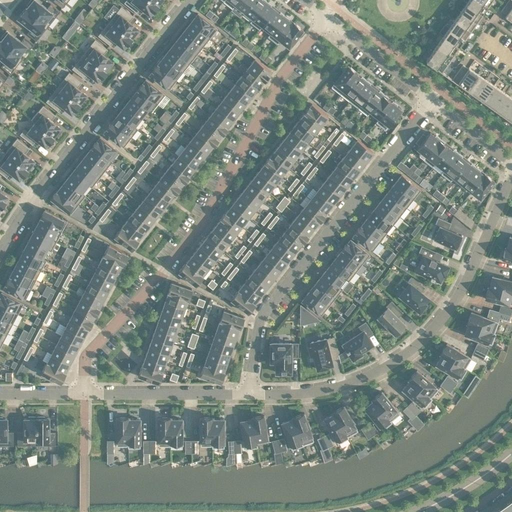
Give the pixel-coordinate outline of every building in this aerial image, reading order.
[(66,3),(68,0),(58,0),(56,4),(65,11),(70,6),(66,3)] [(136,12),(140,7),(143,10),(143,9),(149,14),(152,10),(153,11),(157,5),(150,0),(125,0),(123,2),(136,12)] [(223,0),(223,1),(232,8),(238,0),(223,0)] [(238,0),(232,8),(235,5),(244,11),(252,0),(238,0)] [(266,1),(265,0),(252,0),(244,11),(252,18),(249,22),(250,22),(266,1)] [(468,0),(466,3),(482,14),(488,6),(479,0),(468,0)] [(505,15),(511,5),(511,0),(507,0),(500,11),(505,15)] [(29,12),(47,26),(54,17),(58,20),(63,15),(53,7),(49,12),(37,3),(35,1),(30,7),(32,9),(29,12)] [(271,5),(266,1),(250,22),(259,30),(274,10),(270,6),(271,5)] [(466,3),(460,11),(476,22),(482,14),(466,3)] [(121,6),(109,21),(131,38),(136,32),(135,32),(138,29),(132,24),(132,23),(129,21),(133,16),(121,6)] [(205,14),(210,18),(213,13),(209,10),(205,14)] [(274,10),(259,30),(262,26),(270,33),(267,37),(284,15),(280,11),(279,13),(274,10)] [(47,26),(29,12),(28,11),(20,21),(33,32),(29,36),(38,44),(43,39),(39,36),(47,26)] [(460,11),(455,19),(470,30),(476,22),(460,11)] [(194,18),(190,23),(209,38),(217,29),(197,13),(196,15),(196,14),(195,15),(196,15),(194,17),(194,18)] [(218,17),(213,13),(210,18),(214,22),(218,17)] [(267,37),(276,44),(293,22),(292,23),(288,20),(289,19),(284,15),(267,37)] [(470,30),(455,19),(449,27),(465,39),(470,30)] [(117,43),(117,42),(123,47),(126,43),(127,44),(131,38),(109,21),(97,35),(110,45),(114,40),(117,43)] [(277,44),(280,40),(289,47),(303,30),(293,22),(276,44),(277,44)] [(184,30),(183,31),(203,46),(209,38),(190,23),(186,27),(186,28),(185,29),(184,29),(184,30)] [(227,24),(223,28),(228,32),(231,27),(227,24)] [(240,34),(231,27),(228,32),(236,39),(240,34)] [(449,27),(443,36),(459,47),(465,39),(449,27)] [(177,38),(177,39),(196,55),(203,46),(183,31),(180,35),(179,35),(179,36),(178,38),(178,37),(177,38)] [(70,36),(66,32),(62,37),(66,41),(70,36)] [(3,44),(20,59),(28,50),(32,53),(36,47),(27,39),(22,45),(10,35),(8,34),(3,39),(5,41),(3,44)] [(459,47),(443,36),(437,44),(453,55),(459,47)] [(249,41),(245,38),(241,42),(245,46),(249,41)] [(107,49),(94,39),(83,54),(105,71),(109,65),(112,62),(106,57),(106,56),(103,54),(107,49)] [(171,47),(170,48),(189,63),(196,55),(177,39),(173,44),(172,44),(173,45),(171,46),(170,47),(171,47)] [(245,46),(250,50),(254,45),(249,41),(245,46)] [(20,59),(3,44),(2,44),(0,46),(0,58),(7,64),(3,69),(12,76),(16,71),(12,68),(20,59)] [(437,44),(431,52),(447,63),(453,55),(437,44)] [(164,55),(163,56),(182,72),(189,63),(170,48),(166,52),(165,53),(166,53),(165,55),(164,54),(164,55)] [(267,56),(262,52),(259,57),(263,60),(267,56)] [(447,63),(431,52),(425,60),(441,72),(447,63)] [(91,75),(97,80),(100,76),(100,77),(105,71),(83,54),(71,68),(84,78),(88,73),(91,76),(91,75)] [(156,64),(156,65),(176,80),(182,72),(163,56),(160,61),(159,61),(159,62),(158,63),(157,63),(157,64),(157,65),(156,64)] [(263,60),(268,64),(272,59),(267,56),(263,60)] [(270,73),(270,72),(270,71),(254,58),(247,67),(264,80),(268,75),(268,74),(269,73),(270,73)] [(150,73),(149,74),(168,89),(176,80),(156,65),(152,70),(151,72),(150,72),(150,73)] [(348,65),(331,86),(340,94),(357,72),(348,65)] [(452,79),(465,89),(477,73),(468,67),(467,68),(462,65),(452,79)] [(264,81),(264,80),(247,67),(241,75),(257,88),(258,87),(258,88),(259,87),(258,87),(263,80),(264,81)] [(0,84),(1,82),(5,85),(10,80),(0,72),(0,84)] [(68,72),(57,87),(79,104),(83,98),(86,95),(80,90),(80,89),(77,87),(81,82),(68,72)] [(340,94),(349,101),(366,80),(361,76),(360,77),(356,74),(357,73),(357,72),(340,94)] [(474,95),(485,79),(477,73),(465,89),(474,95)] [(254,93),(257,88),(241,75),(235,83),(251,96),(251,95),(252,96),(252,95),(253,93),(254,93)] [(142,83),(138,88),(157,104),(164,95),(145,79),(144,81),(144,80),(143,81),(144,81),(142,83)] [(493,85),(485,79),(474,95),(482,101),(493,85)] [(369,85),(370,83),(366,80),(349,101),(358,108),(374,88),(369,85)] [(246,103),(251,96),(235,83),(229,91),(245,104),(245,103),(246,103)] [(493,85),(482,101),(490,107),(501,91),(493,85)] [(79,104),(57,87),(45,101),(58,111),(62,106),(65,108),(71,113),(74,109),(74,110),(79,104)] [(157,104),(138,88),(137,89),(138,89),(137,90),(137,89),(136,90),(135,92),(134,92),(135,92),(131,97),(147,109),(153,101),(157,104)] [(358,108),(367,115),(384,94),(379,90),(378,91),(374,88),(358,108)] [(239,111),(245,104),(229,91),(222,99),(238,112),(239,111),(240,111),(239,111)] [(490,107),(498,112),(510,97),(501,91),(490,107)] [(367,115),(370,111),(378,118),(375,122),(376,122),(393,101),(392,100),(391,102),(387,99),(388,97),(384,94),(367,115)] [(128,101),(124,105),(140,118),(147,109),(131,97),(130,98),(129,98),(130,99),(128,100),(128,101)] [(511,98),(510,97),(498,112),(507,118),(511,110),(511,98)] [(233,119),(234,117),(235,117),(238,112),(222,99),(216,107),(232,120),(233,119)] [(397,104),(393,101),(376,122),(385,129),(401,109),(396,106),(397,104)] [(326,102),(322,107),(327,110),(330,106),(326,102)] [(304,112),(321,125),(327,116),(311,103),(310,104),(310,105),(309,106),(308,106),(304,112)] [(42,105),(31,120),(53,137),(57,131),(60,127),(53,123),(54,122),(51,120),(55,115),(42,105)] [(121,109),(118,114),(137,129),(134,126),(140,118),(124,105),(124,106),(123,106),(123,107),(122,109),(121,108),(121,109)] [(335,109),(330,106),(327,110),(331,114),(335,109)] [(228,125),(232,120),(216,107),(210,115),(226,128),(226,127),(227,127),(228,125),(229,125),(228,125)] [(314,133),(321,125),(304,112),(304,113),(303,113),(302,115),(301,115),(302,115),(298,120),(314,133)] [(111,122),(130,138),(137,129),(118,114),(117,115),(116,115),(116,116),(115,117),(114,118),(115,118),(111,122)] [(210,115),(203,123),(219,136),(220,136),(220,135),(221,134),(222,134),(226,128),(210,115)] [(344,116),(340,121),(344,124),(348,120),(344,116)] [(307,142),(314,133),(298,120),(297,121),(296,121),(297,122),(296,123),(295,123),(295,124),(291,129),(307,142)] [(353,124),(348,120),(344,124),(349,128),(353,124)] [(123,147),(130,138),(111,122),(107,127),(107,128),(105,130),(105,129),(104,130),(105,130),(104,132),(123,147)] [(24,128),(19,134),(32,144),(36,139),(38,141),(39,141),(45,146),(48,142),(53,137),(34,123),(28,131),(24,128)] [(219,137),(219,136),(203,123),(197,131),(213,144),(217,139),(218,137),(219,137)] [(301,150),(307,142),(291,129),(290,130),(290,129),(290,130),(289,132),(288,132),(284,137),(301,150)] [(366,134),(361,130),(358,135),(362,139),(366,134)] [(213,145),(213,144),(197,131),(191,139),(207,152),(210,148),(211,147),(210,147),(212,146),(213,145),(212,145),(213,145)] [(423,159),(440,138),(435,134),(434,136),(429,132),(417,148),(426,155),(423,159)] [(362,139),(367,142),(371,138),(366,134),(362,139)] [(115,149),(100,137),(98,138),(98,139),(96,141),(92,146),(111,162),(112,161),(108,158),(115,149)] [(294,159),(301,150),(284,137),(284,138),(283,138),(283,139),(282,140),(281,140),(282,141),(278,146),(294,159)] [(29,148),(16,138),(5,152),(27,170),(31,164),(34,160),(28,155),(25,153),(29,148)] [(443,143),(444,142),(440,138),(423,159),(432,166),(448,147),(443,143)] [(191,139),(184,147),(200,160),(205,153),(206,154),(206,153),(207,152),(191,139)] [(357,139),(350,148),(366,161),(371,154),(372,154),(372,153),(373,152),(357,139)] [(89,150),(85,155),(105,170),(111,162),(92,146),(92,147),(91,147),(90,148),(91,148),(89,150),(89,149),(89,150)] [(275,149),(271,154),(288,167),(294,159),(278,146),(277,147),(277,146),(276,147),(277,147),(275,149)] [(195,167),(200,160),(184,147),(178,155),(194,168),(195,167)] [(440,173),(441,174),(458,152),(453,149),(452,150),(448,147),(432,166),(432,167),(435,163),(443,170),(440,173)] [(350,148),(343,156),(359,169),(364,164),(364,163),(365,161),(366,162),(366,161),(350,148)] [(27,170),(5,152),(0,158),(0,172),(6,177),(10,172),(12,174),(13,174),(19,179),(22,175),(27,170)] [(462,156),(458,152),(441,174),(450,181),(466,161),(461,157),(462,156)] [(281,175),(288,167),(271,154),(271,155),(270,154),(270,155),(269,157),(265,162),(281,175)] [(82,159),(79,163),(98,178),(105,170),(85,155),(85,156),(84,155),(84,156),(83,158),(82,158),(82,159)] [(178,155),(172,163),(188,176),(188,175),(189,175),(194,168),(178,155)] [(359,169),(343,156),(336,165),(353,178),(357,172),(358,172),(357,172),(359,170),(359,169)] [(470,164),(466,161),(450,181),(459,187),(462,184),(476,166),(471,163),(470,164)] [(275,183),(281,175),(265,162),(264,162),(265,162),(264,163),(263,165),(262,165),(258,170),(275,183)] [(76,167),(72,172),(91,187),(98,178),(79,163),(78,164),(77,165),(76,166),(75,167),(76,167)] [(184,182),(188,176),(172,163),(165,171),(181,184),(182,184),(182,183),(183,181),(184,182)] [(336,165),(330,173),(346,186),(350,181),(351,181),(351,180),(352,178),(352,179),(353,178),(352,178),(353,178),(336,165)] [(480,170),(476,166),(462,184),(471,191),(484,173),(483,175),(479,171),(480,170)] [(413,171),(409,168),(405,172),(410,176),(413,171)] [(257,171),(257,172),(256,173),(255,174),(252,179),(268,192),(275,183),(258,170),(258,171),(257,171)] [(175,192),(180,187),(179,187),(181,185),(181,184),(165,171),(159,179),(175,192)] [(410,176),(414,180),(418,175),(413,171),(410,176)] [(69,176),(65,180),(85,195),(81,192),(87,184),(91,187),(72,172),(71,173),(71,172),(70,173),(71,173),(69,175),(68,175),(69,176)] [(330,173),(323,182),(339,194),(344,189),(345,187),(346,187),(346,186),(330,173)] [(471,191),(480,198),(494,181),(484,173),(471,191)] [(394,182),(394,183),(393,184),(413,199),(420,190),(401,174),(397,180),(396,179),(396,180),(395,182),(394,182)] [(175,193),(175,192),(159,179),(153,187),(169,200),(172,196),(173,195),(172,195),(174,194),(174,193),(175,192),(175,193)] [(261,200),(268,192),(252,179),(251,180),(250,180),(249,182),(248,182),(249,182),(245,187),(261,200)] [(422,179),(419,183),(423,187),(427,182),(422,179)] [(62,184),(59,188),(78,204),(85,195),(65,180),(64,181),(64,182),(63,183),(62,183),(62,184)] [(323,182),(316,190),(333,203),(337,197),(337,198),(338,197),(337,197),(339,195),(339,196),(339,195),(339,194),(323,182)] [(388,190),(387,191),(388,191),(387,192),(406,207),(413,199),(393,184),(390,188),(389,189),(388,190)] [(168,201),(169,200),(153,187),(146,195),(162,208),(166,204),(166,203),(167,202),(168,202),(168,201)] [(254,209),(261,200),(245,187),(241,192),(240,193),(239,194),(238,195),(239,195),(238,196),(254,209)] [(57,190),(56,192),(56,191),(51,197),(71,213),(78,204),(59,188),(58,189),(57,189),(57,190)] [(440,193),(436,189),(432,194),(436,197),(440,193)] [(332,204),(333,203),(316,190),(310,199),(326,212),(330,206),(331,206),(330,206),(332,204)] [(381,199),(380,199),(381,200),(380,201),(399,216),(406,207),(387,192),(383,197),(383,196),(382,197),(383,197),(381,199)] [(440,193),(436,197),(445,204),(449,200),(440,193)] [(161,210),(162,209),(161,209),(162,208),(146,195),(140,203),(156,216),(161,209),(161,210)] [(248,217),(254,209),(238,196),(234,201),(233,201),(234,201),(232,203),(231,204),(248,217)] [(310,199),(303,207),(320,220),(324,214),(325,213),(326,212),(325,212),(326,212),(310,199)] [(374,207),(374,208),(373,209),(393,224),(399,216),(380,201),(376,205),(376,206),(375,207),(374,207)] [(155,217),(156,216),(140,203),(134,211),(150,224),(153,220),(154,219),(153,219),(155,217),(155,218),(156,217),(155,217)] [(241,226),(248,217),(231,204),(227,209),(227,210),(226,211),(225,211),(225,212),(225,213),(225,212),(224,213),(241,226)] [(456,209),(452,206),(448,210),(453,214),(456,209)] [(303,207),(297,215),(313,228),(317,223),(318,221),(319,221),(319,220),(320,220),(303,207)] [(457,208),(456,209),(453,214),(464,223),(468,217),(457,208)] [(40,219),(39,220),(61,231),(66,221),(44,209),(40,216),(41,216),(40,218),(39,219),(40,219)] [(368,216),(367,216),(367,217),(386,233),(393,224),(373,209),(370,214),(369,213),(369,214),(368,216)] [(134,211),(127,219),(143,232),(147,228),(148,227),(147,227),(148,225),(149,226),(149,225),(150,224),(134,211)] [(235,234),(241,226),(224,213),(220,218),(221,218),(220,219),(219,219),(219,220),(218,221),(235,234)] [(308,235),(308,234),(313,228),(297,215),(291,223),(307,236),(308,235),(307,235),(308,235)] [(361,224),(360,225),(361,225),(360,226),(379,241),(386,233),(367,217),(363,222),(362,222),(363,223),(361,224)] [(447,229),(450,223),(437,217),(435,224),(439,226),(434,238),(455,248),(461,235),(447,229)] [(143,233),(143,232),(127,219),(121,227),(137,240),(138,240),(137,239),(142,233),(143,234),(143,233)] [(34,228),(34,230),(56,241),(52,238),(56,230),(61,232),(61,231),(39,220),(36,225),(35,225),(36,226),(35,228),(35,227),(34,228)] [(228,242),(235,234),(218,221),(215,225),(214,225),(214,226),(213,227),(212,228),(213,228),(212,229),(228,242)] [(291,223),(284,231),(301,243),(301,244),(301,243),(302,241),(303,241),(307,236),(291,223)] [(354,234),(353,235),(372,251),(379,241),(360,226),(355,231),(356,231),(354,233),(353,234),(354,234)] [(121,227),(114,236),(131,249),(131,248),(132,248),(132,247),(133,246),(134,245),(133,245),(137,240),(121,227)] [(221,250),(228,242),(212,229),(208,234),(207,234),(208,234),(206,236),(206,237),(205,237),(221,250)] [(29,238),(29,239),(51,251),(56,241),(34,230),(31,235),(31,234),(30,235),(31,235),(30,237),(29,237),(29,238)] [(284,231),(278,239),(294,252),(295,252),(294,251),(296,250),(296,249),(301,243),(284,231)] [(215,259),(221,250),(205,237),(201,242),(201,243),(200,244),(199,244),(199,245),(198,246),(215,259)] [(24,247),(24,249),(41,258),(46,249),(50,251),(51,251),(29,239),(26,244),(25,245),(26,245),(25,247),(24,246),(24,247)] [(290,258),(289,258),(294,252),(278,239),(271,248),(287,260),(288,260),(289,258),(290,258)] [(362,264),(369,254),(350,239),(349,240),(348,240),(348,241),(346,243),(342,248),(362,264)] [(127,255),(127,254),(109,244),(104,253),(122,263),(125,258),(126,258),(126,257),(127,255)] [(208,267),(215,259),(198,246),(195,251),(194,251),(193,253),(192,253),(193,254),(192,254),(208,267)] [(435,260),(433,259),(435,252),(421,246),(416,258),(420,260),(416,270),(418,271),(417,273),(425,276),(426,274),(430,276),(429,277),(433,279),(434,278),(439,280),(442,273),(444,274),(447,266),(438,262),(435,261),(435,260)] [(511,248),(505,247),(502,259),(511,260),(511,248)] [(271,248),(264,256),(280,269),(281,269),(281,268),(282,266),(283,267),(283,266),(287,260),(271,248)] [(339,251),(339,252),(336,257),(355,272),(362,264),(342,248),(342,249),(341,249),(341,250),(340,252),(339,251)] [(19,257),(19,258),(41,270),(41,269),(37,267),(41,258),(24,249),(21,254),(21,253),(20,254),(21,254),(20,256),(19,256),(19,257)] [(122,264),(122,263),(104,253),(99,262),(117,272),(118,271),(118,270),(119,269),(120,268),(119,268),(121,264),(122,264)] [(201,276),(208,267),(192,254),(188,259),(187,260),(186,261),(185,262),(186,262),(185,262),(185,263),(201,276)] [(264,256),(257,265),(274,277),(275,277),(274,276),(276,275),(276,274),(280,269),(264,256)] [(333,260),(332,260),(332,261),(329,265),(348,280),(355,272),(336,257),(335,258),(334,257),(334,258),(333,260)] [(14,267),(14,268),(36,279),(41,270),(19,258),(16,263),(15,264),(16,264),(15,266),(14,266),(14,267)] [(114,277),(117,272),(99,262),(94,271),(112,281),(113,280),(114,280),(113,279),(114,278),(115,278),(115,277),(114,277)] [(195,284),(201,276),(185,263),(181,267),(180,268),(181,268),(179,270),(179,269),(179,270),(178,271),(195,284)] [(400,263),(399,267),(409,273),(411,268),(400,263)] [(267,285),(268,286),(268,285),(269,283),(269,284),(270,283),(269,283),(274,277),(257,265),(251,273),(267,286),(267,285)] [(326,268),(325,269),(326,269),(322,274),(342,289),(348,280),(329,265),(328,266),(327,267),(328,267),(326,269),(326,268)] [(8,277),(30,289),(36,279),(14,268),(11,273),(11,272),(10,273),(11,273),(10,275),(9,275),(9,276),(9,277),(8,277)] [(108,289),(112,281),(94,271),(89,280),(108,290),(108,289),(109,289),(108,289)] [(261,294),(261,293),(262,292),(263,292),(263,291),(267,286),(251,273),(244,282),(260,294),(261,294)] [(319,277),(319,278),(316,282),(335,297),(342,289),(322,274),(321,275),(321,274),(321,275),(320,277),(319,277)] [(487,286),(487,287),(511,292),(511,280),(492,276),(489,287),(487,286)] [(4,286),(3,288),(25,299),(30,289),(8,277),(5,283),(6,283),(4,285),(4,286)] [(420,285),(411,277),(406,282),(409,284),(400,295),(419,311),(425,304),(423,302),(427,298),(417,289),(420,285)] [(105,295),(108,290),(89,280),(85,289),(103,299),(103,298),(104,298),(105,296),(105,295)] [(170,286),(168,290),(188,298),(191,288),(171,281),(171,282),(170,282),(170,283),(171,283),(170,285),(169,285),(170,286)] [(244,282),(237,290),(254,303),(254,302),(255,302),(254,302),(256,300),(260,294),(244,282)] [(313,285),(312,286),(309,291),(328,306),(335,297),(316,282),(315,283),(314,283),(314,284),(313,285)] [(487,287),(485,298),(507,303),(511,304),(511,292),(487,287)] [(100,304),(103,299),(85,289),(80,298),(99,308),(98,308),(99,307),(100,305),(101,304),(100,304)] [(185,307),(188,298),(168,290),(168,291),(168,292),(167,292),(168,293),(167,294),(166,294),(166,295),(167,295),(165,300),(185,307)] [(250,308),(254,303),(237,290),(231,299),(247,312),(248,311),(249,311),(248,310),(249,309),(250,309),(250,308)] [(301,300),(321,315),(328,306),(309,291),(305,296),(305,295),(304,296),(303,298),(302,298),(303,298),(301,300)] [(0,304),(17,314),(23,303),(1,292),(0,293),(0,304)] [(95,315),(99,308),(80,298),(75,307),(93,317),(94,317),(94,316),(95,314),(95,315)] [(164,302),(162,309),(181,316),(185,307),(165,300),(165,301),(164,301),(164,302)] [(394,334),(404,324),(395,315),(400,310),(391,300),(385,306),(386,307),(377,317),(394,334)] [(0,316),(12,323),(17,314),(0,304),(0,316)] [(300,304),(300,324),(319,319),(300,304)] [(500,305),(499,311),(510,314),(511,309),(500,305)] [(93,318),(93,317),(75,307),(70,316),(89,326),(92,321),(92,320),(93,318),(93,319),(93,318)] [(178,325),(181,316),(162,309),(161,310),(161,311),(160,313),(160,312),(160,313),(159,318),(178,325)] [(243,317),(243,316),(223,309),(220,319),(239,326),(242,320),(242,321),(242,320),(242,318),(243,318),(243,317)] [(491,331),(495,320),(471,311),(467,322),(492,332),(491,331)] [(510,314),(499,311),(497,317),(508,320),(510,314)] [(0,329),(7,333),(12,323),(0,316),(0,329)] [(88,327),(89,326),(70,316),(65,325),(84,335),(86,330),(87,330),(88,328),(88,327)] [(157,322),(155,327),(175,334),(178,325),(159,318),(158,319),(158,320),(157,322),(157,321),(157,322)] [(239,326),(220,319),(216,328),(236,335),(238,328),(239,328),(239,327),(239,326)] [(359,326),(362,331),(343,343),(346,349),(347,351),(347,350),(352,358),(361,353),(360,351),(371,344),(366,336),(372,332),(365,322),(359,326)] [(468,323),(464,334),(488,343),(492,332),(467,322),(466,323),(468,323)] [(84,335),(65,325),(61,334),(79,344),(82,339),(82,340),(82,339),(83,337),(84,337),(83,336),(84,335)] [(171,344),(175,334),(155,327),(153,332),(153,333),(153,335),(152,335),(152,336),(152,337),(171,344)] [(236,335),(216,328),(213,337),(233,344),(235,337),(236,337),(236,336),(235,336),(236,335)] [(78,345),(79,344),(61,334),(56,343),(74,353),(78,346),(79,346),(78,345)] [(168,353),(171,344),(152,337),(150,342),(149,343),(150,343),(149,345),(148,345),(149,345),(148,346),(168,353)] [(233,344),(213,337),(210,346),(229,353),(231,348),(232,349),(232,348),(231,348),(232,346),(233,345),(232,345),(233,344)] [(325,338),(311,342),(312,346),(308,347),(310,356),(314,355),(317,369),(327,367),(327,365),(331,364),(330,359),(338,357),(333,337),(325,339),(325,338)] [(74,355),(74,353),(56,343),(51,353),(69,362),(73,355),(74,355)] [(270,343),(270,361),(276,361),(276,372),(290,372),(290,356),(297,356),(297,343),(290,343),(270,343)] [(465,368),(471,358),(446,343),(440,353),(465,368)] [(488,354),(490,348),(480,343),(477,348),(488,354)] [(145,355),(145,356),(165,363),(168,353),(148,346),(147,352),(146,352),(146,354),(145,354),(145,355)] [(229,353),(210,346),(207,355),(226,362),(228,357),(228,358),(228,357),(229,355),(229,354),(229,353)] [(477,348),(475,354),(485,359),(488,354),(477,348)] [(338,356),(340,363),(349,357),(345,351),(338,356)] [(69,362),(51,353),(46,362),(65,372),(65,371),(67,366),(68,367),(68,366),(69,364),(69,362)] [(465,368),(440,353),(441,354),(435,364),(456,377),(462,367),(465,368)] [(226,362),(207,355),(204,364),(223,371),(224,371),(223,371),(225,367),(225,366),(226,364),(226,363),(226,362)] [(161,373),(165,363),(145,356),(142,364),(142,365),(141,365),(141,366),(161,373)] [(65,373),(64,373),(65,372),(46,362),(41,372),(60,382),(63,376),(64,375),(63,375),(64,373),(64,374),(65,373)] [(200,374),(203,375),(202,379),(213,380),(213,379),(220,382),(222,375),(223,375),(222,375),(223,373),(224,372),(223,372),(223,371),(204,364),(200,374)] [(145,377),(145,380),(154,381),(158,382),(161,373),(141,366),(140,366),(141,367),(140,368),(140,369),(138,375),(145,377)] [(432,398),(430,397),(438,389),(416,370),(408,379),(431,399),(432,398)] [(462,394),(463,394),(467,397),(473,389),(480,378),(479,377),(474,374),(462,394)] [(453,387),(456,382),(447,375),(443,380),(453,387)] [(424,408),(431,399),(408,379),(409,380),(402,389),(424,408)] [(443,380),(440,385),(449,392),(453,387),(443,380)] [(399,413),(381,391),(372,398),(391,422),(392,422),(390,421),(399,413)] [(373,400),(364,407),(382,430),(391,422),(372,398),(372,399),(373,400)] [(411,402),(407,406),(415,414),(419,410),(411,402)] [(343,405),(333,411),(348,437),(347,436),(357,430),(343,405)] [(407,406),(403,410),(411,418),(415,414),(407,406)] [(337,443),(348,437),(333,411),(333,413),(324,418),(337,443)] [(303,413),(292,417),(302,445),(303,445),(300,439),(311,435),(303,413)] [(263,415),(252,417),(256,447),(257,447),(256,440),(267,439),(263,415)] [(6,431),(6,418),(2,418),(2,417),(0,416),(0,444),(13,445),(13,431),(6,431)] [(17,431),(17,445),(36,445),(36,416),(28,416),(28,418),(24,418),(23,431),(17,431)] [(36,416),(36,445),(55,445),(55,431),(48,431),(48,418),(44,418),(44,416),(36,416)] [(116,446),(128,446),(128,448),(128,417),(116,417),(116,446)] [(128,448),(140,448),(140,419),(128,419),(128,417),(128,448)] [(170,417),(158,417),(158,446),(170,446),(170,417)] [(182,419),(170,418),(170,417),(170,446),(170,443),(182,443),(182,419)] [(212,417),(200,417),(200,446),(211,446),(211,447),(212,447),(212,417)] [(212,447),(224,447),(224,419),(212,419),(212,417),(212,447)] [(245,449),(256,447),(252,417),(251,417),(251,419),(240,420),(245,449)] [(291,449),(302,445),(292,417),(292,418),(282,422),(291,449)] [(370,422),(366,425),(372,435),(377,431),(370,422)] [(366,425),(361,428),(367,438),(372,435),(366,425)] [(328,433),(322,436),(327,446),(332,444),(328,433)] [(327,446),(322,436),(317,438),(322,449),(327,446)] [(283,438),(277,439),(280,451),(286,449),(283,438)] [(277,439),(272,441),(275,452),(280,451),(277,439)] [(511,511),(511,503),(509,500),(510,501),(502,507),(501,506),(504,511),(511,511)]
